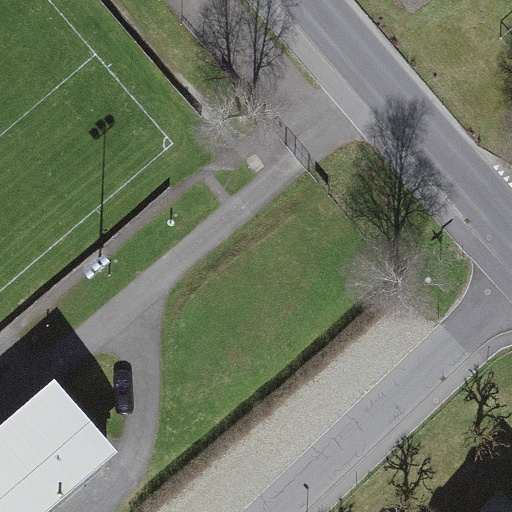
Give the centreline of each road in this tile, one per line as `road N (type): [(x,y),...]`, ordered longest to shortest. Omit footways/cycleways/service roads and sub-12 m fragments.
road 1 (residential): [(511,288),(273,511)]
road 2 (residential): [(310,0),(511,236)]
